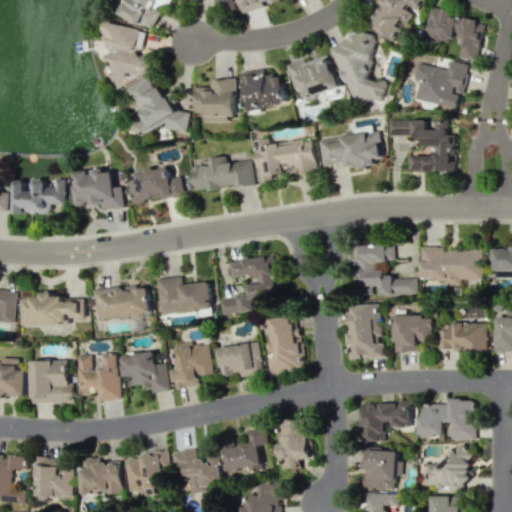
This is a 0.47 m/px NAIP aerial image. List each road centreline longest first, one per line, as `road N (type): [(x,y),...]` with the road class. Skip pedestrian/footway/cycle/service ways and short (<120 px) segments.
road 1 (residential): [(511,379),(384,381),(104,429),(0,426)]
road 2 (residential): [(511,209),(365,209),(80,252),(0,250)]
road 3 (residential): [(316,216),(340,429),(341,467),(326,503)]
road 4 (residential): [(194,40),(282,34),(351,0)]
road 5 (residential): [(507,511),(502,379)]
